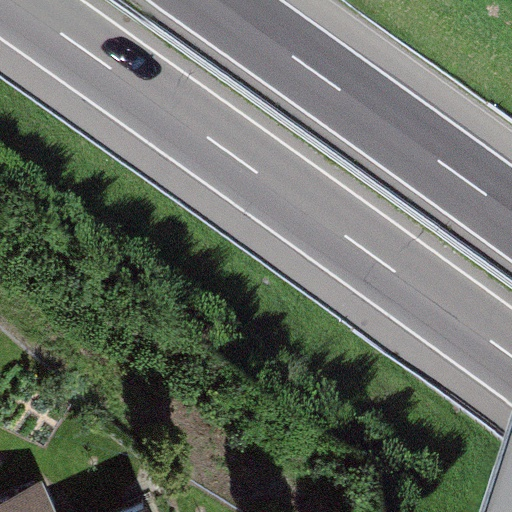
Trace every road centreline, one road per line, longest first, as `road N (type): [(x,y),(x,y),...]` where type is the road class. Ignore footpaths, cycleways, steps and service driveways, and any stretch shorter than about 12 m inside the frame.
road 1 (motorway): [(8,0),(511,358)]
road 2 (motorway): [(511,212),(215,0)]
